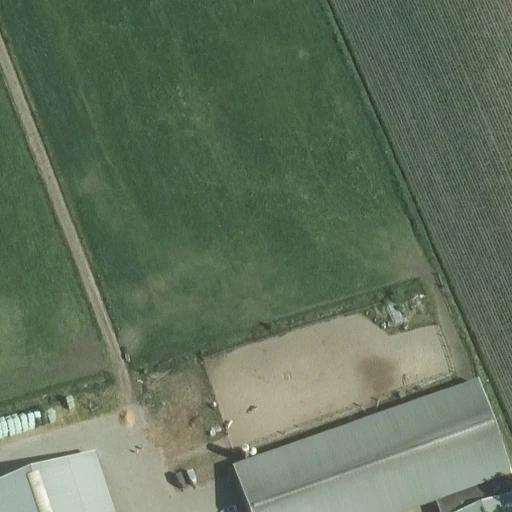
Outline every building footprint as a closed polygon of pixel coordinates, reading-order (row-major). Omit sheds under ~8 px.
[(212,372),(221,396),(229,393),(219,369),(212,372)] [(198,408),(189,377),(146,389),(155,420),(198,408)] [(245,511),(423,511),(435,508),(436,511),(511,511),(511,483),(478,386),(232,472),(245,511)] [(0,428),(0,467),(49,453),(46,444),(73,437),(66,410),(0,428)] [(314,429),(341,422),(337,410),(311,418),(314,429)] [(182,482),(193,478),(182,449),(170,453),(182,482)] [(108,511),(91,459),(0,489),(0,511),(108,511)]
